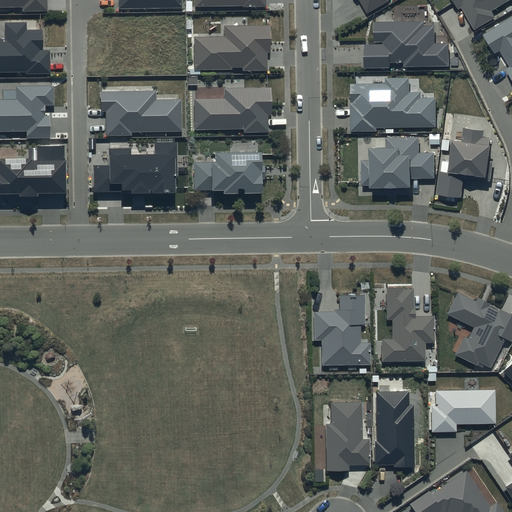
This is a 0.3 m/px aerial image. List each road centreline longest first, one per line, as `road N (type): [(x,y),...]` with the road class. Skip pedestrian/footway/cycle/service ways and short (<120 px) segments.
road 1 (residential): [(78,240),(76,0)]
road 2 (residential): [(311,237),(307,0)]
road 3 (residential): [(311,237),(78,240)]
road 4 (residential): [(511,260),(437,240),(311,237)]
